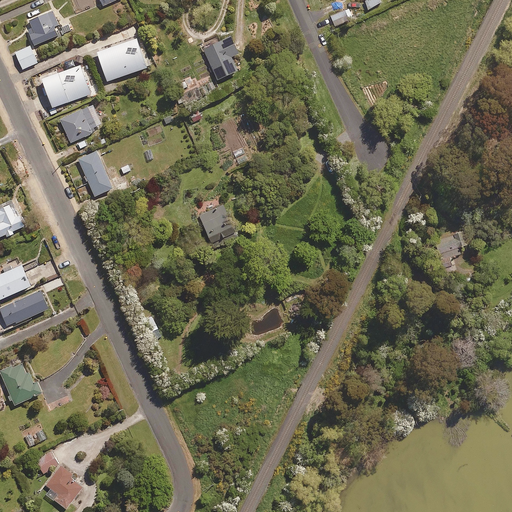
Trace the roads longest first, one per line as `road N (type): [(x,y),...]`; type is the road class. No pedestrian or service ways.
road 1 (residential): [(179,511),(178,464),(0,76)]
road 2 (residential): [(295,0),(373,151)]
